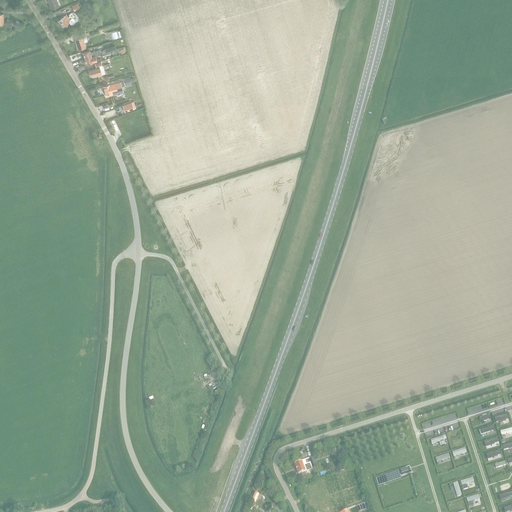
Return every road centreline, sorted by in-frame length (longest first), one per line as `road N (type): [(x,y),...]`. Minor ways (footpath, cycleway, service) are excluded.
road 1 (primary): [(224,511),(334,200),(387,0)]
road 2 (unclassified): [(296,511),(274,466),(283,448),(511,375)]
road 3 (unclassified): [(42,511),(66,507),(88,481),(113,264),(138,252)]
road 4 (unclassified): [(169,511),(136,467),(122,406),(138,252)]
road 5 (residential): [(121,163),(28,0)]
road 6 (unclassified): [(138,252),(172,263),(226,373)]
